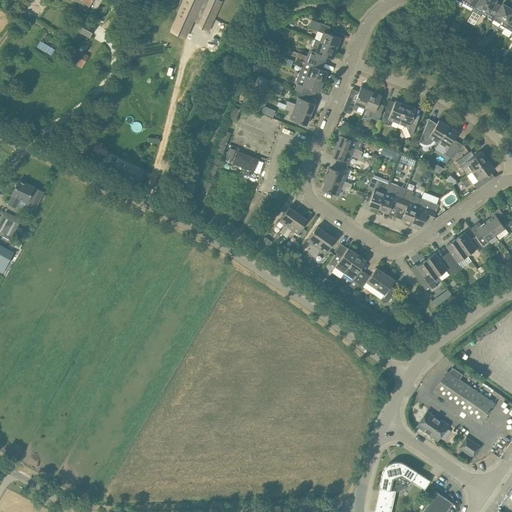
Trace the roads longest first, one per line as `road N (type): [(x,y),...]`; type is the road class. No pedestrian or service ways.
road 1 (unclassified): [(406,376),(228,248),(0,135)]
road 2 (unclassified): [(510,177),(395,251),(313,202),(306,178),(318,147)]
road 3 (unclassified): [(358,505),(127,511)]
road 4 (residential): [(510,177),(506,152),(458,109),(350,62)]
road 5 (residential): [(485,491),(382,423)]
